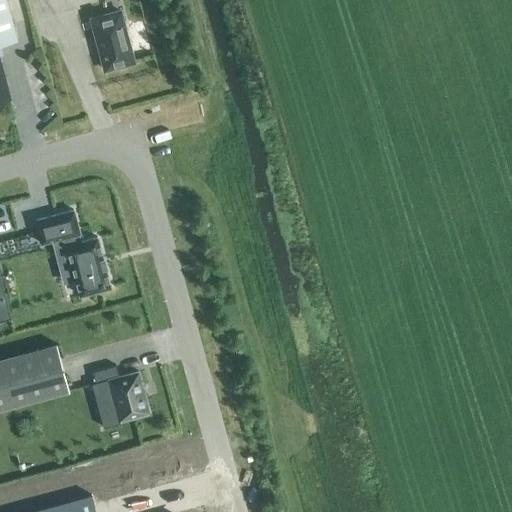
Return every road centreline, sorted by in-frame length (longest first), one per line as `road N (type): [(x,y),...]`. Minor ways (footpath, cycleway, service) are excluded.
road 1 (unclassified): [(232,511),(142,180),(103,150),(76,148),(0,169)]
road 2 (unknown): [(103,150),(58,17)]
